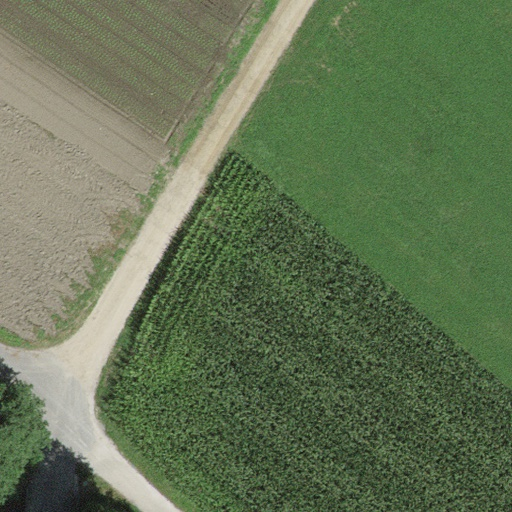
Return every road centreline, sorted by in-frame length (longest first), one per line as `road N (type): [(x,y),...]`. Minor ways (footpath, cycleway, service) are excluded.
road 1 (track): [(292,0),(51,404),(167,511)]
road 2 (track): [(0,361),(51,404),(40,511)]
